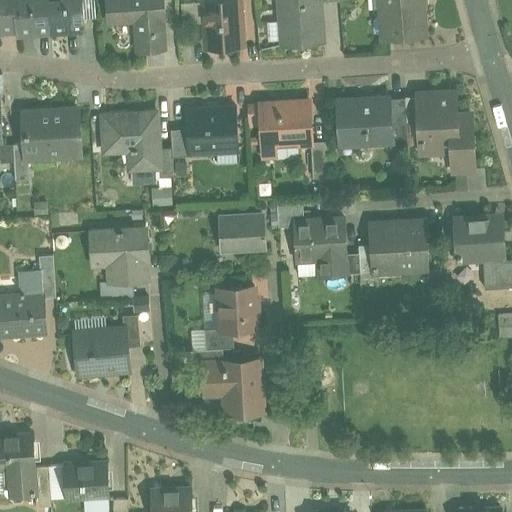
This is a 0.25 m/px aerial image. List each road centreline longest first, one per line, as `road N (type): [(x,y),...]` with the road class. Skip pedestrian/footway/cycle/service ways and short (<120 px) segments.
road 1 (residential): [(492,57),(89,70),(0,62)]
road 2 (residential): [(0,377),(282,455)]
road 3 (residential): [(282,455),(347,468),(511,471)]
road 4 (residential): [(282,455),(271,288)]
road 5 (residential): [(511,190),(352,197)]
